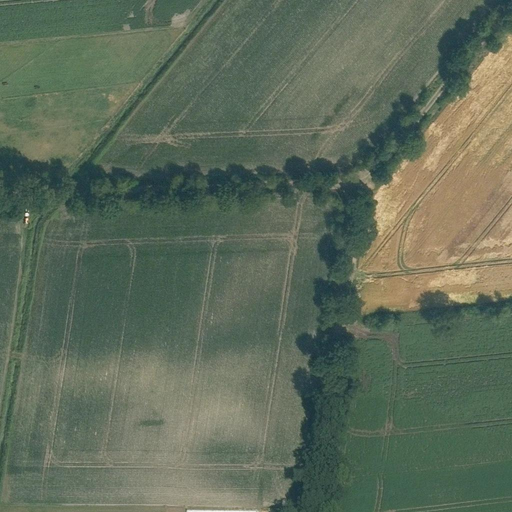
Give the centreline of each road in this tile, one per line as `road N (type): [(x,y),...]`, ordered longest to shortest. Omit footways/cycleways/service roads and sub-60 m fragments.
road 1 (track): [(371,184),(0,198)]
road 2 (unclassified): [(309,511),(371,184)]
road 3 (track): [(371,184),(511,7)]
